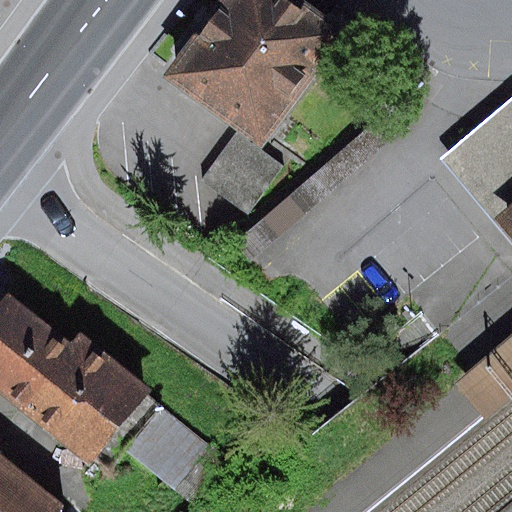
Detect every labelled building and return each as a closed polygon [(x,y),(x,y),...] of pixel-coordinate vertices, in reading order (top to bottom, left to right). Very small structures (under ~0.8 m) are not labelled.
[(290,0),(233,0),(177,76),(263,139),(339,35),(290,0)] [(511,98),(440,160),(511,247),(511,227),(497,210),(511,196),(511,98)] [(381,119),(235,245),(248,260),(394,134),(381,119)] [(283,167),(238,134),(202,182),(248,216),(283,167)] [(511,196),(497,210),(511,227),(511,196)] [(11,304),(0,318),(0,383),(109,472),(128,449),(161,408),(84,344),(75,355),(11,304)] [(511,339),(456,386),(489,425),(511,405),(511,339)] [(241,473),(161,408),(128,449),(201,510),(241,473)] [(0,460),(0,511),(62,511),(0,460)]
